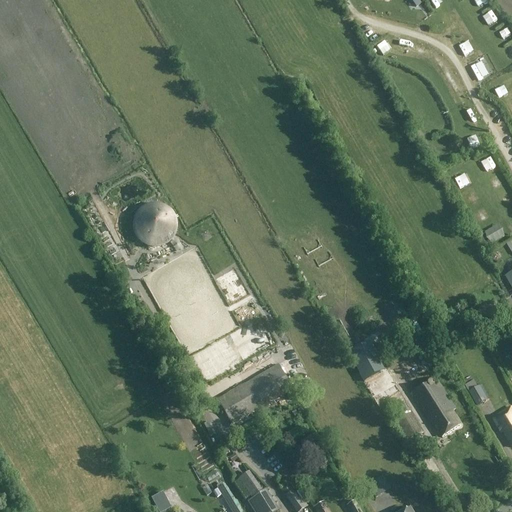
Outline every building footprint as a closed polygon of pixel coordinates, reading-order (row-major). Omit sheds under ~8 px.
[(445,19),(440,21),(443,29),(449,26),(445,19)] [(493,84),(489,94),(499,98),(502,88),(493,84)] [(489,158),(480,162),(483,169),(492,166),(489,158)] [(494,196),(501,206),(510,200),(503,190),(494,196)] [(139,241),(140,242),(142,243),(143,244),(144,245),(146,246),(148,247),(149,247),(151,248),(153,248),(155,248),(156,248),(158,247),(160,247),(162,246),(163,246),(165,245),(166,244),(168,243),(169,241),(170,240),(171,239),(172,237),(173,235),(173,234),(174,232),(174,230),(174,229),(174,227),(174,225),(174,223),(173,222),(173,220),(172,218),(171,217),(170,215),(169,214),(168,213),(166,212),(165,211),(163,210),(162,209),(160,208),(158,208),(156,208),(155,208),(153,208),(151,208),(149,208),(148,209),(146,209),(144,210),(143,211),(142,212),(140,213),(139,215),(138,216),(137,218),(136,219),(136,221),(135,222),(135,224),(134,226),(134,228),(134,229),(135,231),(135,233),(135,235),(136,236),(137,238),(138,239),(139,241)] [(481,233),(484,239),(493,234),(490,228),(481,233)] [(173,334),(246,299),(232,270),(200,285),(197,279),(200,278),(195,266),(221,253),(215,240),(212,241),(207,230),(139,263),(151,289),(180,275),(178,271),(182,269),(193,292),(160,308),(173,334)] [(324,311),(331,323),(340,318),(333,306),(324,311)] [(471,317),(460,322),(464,329),(474,324),(471,317)] [(233,362),(272,343),(259,318),(188,353),(196,370),(222,358),(225,365),(233,361),(233,362)] [(231,425),(292,391),(277,366),(254,379),(248,383),(217,400),(231,425)] [(398,376),(404,385),(413,378),(406,369),(398,376)] [(435,379),(411,395),(432,426),(433,426),(442,438),(461,426),(452,412),(455,410),(435,379)] [(468,393),(476,407),(488,401),(480,386),(477,388),(468,393)] [(401,393),(384,403),(390,413),(407,403),(401,393)] [(511,446),(511,410),(511,409),(493,419),(501,434),(504,432),(511,446)] [(414,439),(407,444),(414,457),(422,453),(414,439)] [(29,459),(18,465),(23,474),(34,469),(29,459)] [(467,478),(473,476),(470,469),(464,471),(467,478)] [(250,473),(239,480),(251,500),(262,493),(250,473)] [(375,499),(389,489),(381,476),(376,480),(374,476),(364,482),(375,499)] [(265,491),(262,493),(251,500),(248,501),(254,511),(276,511),(278,511),(265,491)] [(299,511),(307,507),(303,501),(300,503),(293,492),(285,498),(295,511),(299,511)] [(224,502),(216,506),(218,511),(221,511),(228,509),(224,502)] [(328,511),(323,502),(313,508),(315,511),(328,511)] [(360,511),(354,502),(346,506),(349,511),(360,511)]
